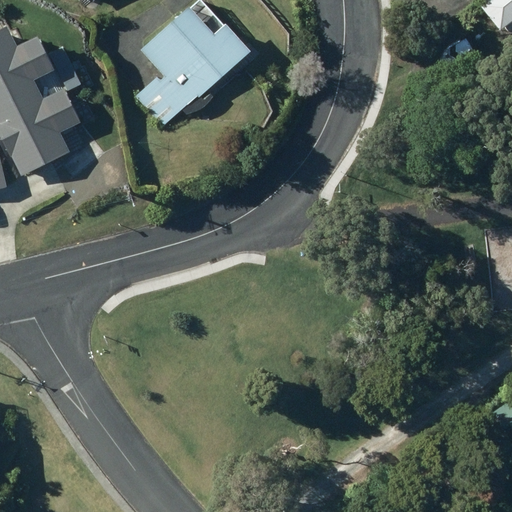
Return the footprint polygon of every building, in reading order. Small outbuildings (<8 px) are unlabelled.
[(511,0),(470,0),(490,28),(511,11),(511,0)] [(215,94),(260,58),(236,28),(230,33),(210,6),(150,53),(172,81),(168,84),(164,79),(141,97),(165,127),(190,108),(197,116),(219,99),(215,94)] [(21,116),(31,129),(21,137),(38,160),(48,152),(56,162),(93,134),(58,88),(21,116)] [(0,103),(0,143),(13,141),(5,102),(0,103)] [(102,147),(91,136),(59,166),(70,177),(102,147)] [(511,391),(503,399),(501,400),(481,416),(491,430),(497,426),(511,445),(511,391)]
